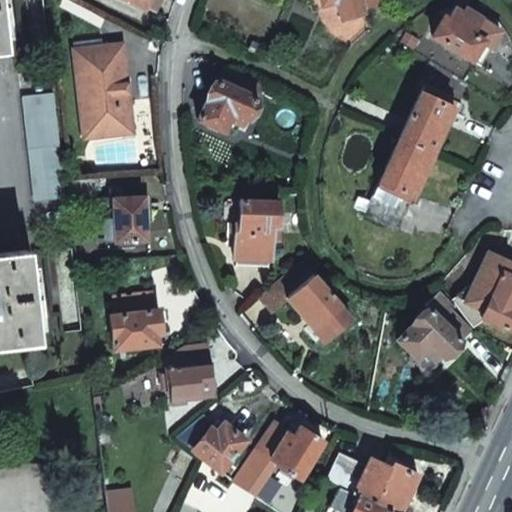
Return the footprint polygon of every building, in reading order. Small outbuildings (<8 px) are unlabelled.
[(365,13),(361,0),(322,0),(324,5),(337,1),(343,19),(365,13)] [(437,24),(429,37),(477,65),(486,50),(496,56),(508,37),(508,36),(507,36),(461,8),(457,15),(449,11),(443,21),(440,19),(437,24)] [(74,51),(85,140),(137,134),(135,118),(133,102),(131,103),(130,95),(132,95),(126,44),(74,51)] [(248,118),(257,98),(264,83),(230,68),(223,83),(216,79),(198,119),(223,131),(228,120),(240,125),(244,117),(248,118)] [(423,86),(400,136),(433,151),(456,101),(423,86)] [(65,198),(53,92),(23,95),(35,202),(65,198)] [(400,136),(364,214),(397,229),(433,151),(400,136)] [(69,181),(72,210),(88,208),(87,193),(97,192),(96,179),(69,181)] [(105,217),(105,239),(114,239),(114,240),(144,239),(144,237),(143,217),(147,217),(147,206),(146,196),(108,198),(108,211),(113,211),(113,217),(105,217)] [(279,202),(239,201),(239,225),(234,225),(234,241),(233,258),(236,258),(236,263),(267,263),(267,259),(271,259),(271,240),(278,240),(279,202)] [(0,346),(37,342),(26,249),(1,252),(1,257),(0,257),(0,346)] [(487,250),(471,285),(470,284),(452,299),(473,327),(485,318),(511,330),(511,326),(511,274),(507,272),(511,262),(487,250)] [(287,298),(315,331),(319,336),(324,341),(350,318),(300,261),(259,297),(271,311),(286,298),(287,298)] [(411,325),(396,340),(428,372),(472,328),(453,307),(455,304),(441,290),(427,304),(430,307),(423,307),(411,320),(411,325)] [(109,314),(113,350),(158,344),(157,335),(162,334),(160,321),(158,308),(149,310),(148,294),(112,298),(114,313),(109,314)] [(169,391),(170,399),(200,396),(199,388),(212,387),(209,366),(207,345),(186,347),(164,359),(168,392),(169,391)] [(200,396),(212,394),(212,387),(199,388),(200,396)] [(209,427),(192,448),(199,453),(198,454),(201,457),(221,472),(246,439),(232,429),(218,418),(210,428),(209,427)] [(273,423),(255,449),(259,452),(277,462),(275,465),(298,479),(323,440),(308,431),(293,422),(287,432),(273,423)] [(339,454),(337,453),(325,480),(339,486),(353,493),(366,466),(339,454)] [(357,495),(393,511),(395,511),(403,496),(407,497),(418,476),(398,466),(401,461),(389,455),(384,465),(383,464),(369,458),(366,466),(353,493),(357,495)] [(353,493),(339,486),(329,507),(340,511),(349,511),(357,495),(353,493)] [(105,501),(126,498),(127,503),(132,503),(130,493),(105,495),(105,501)] [(393,511),(357,495),(349,511),(393,511)] [(105,501),(106,511),(132,511),(132,503),(127,503),(126,498),(105,501)]
